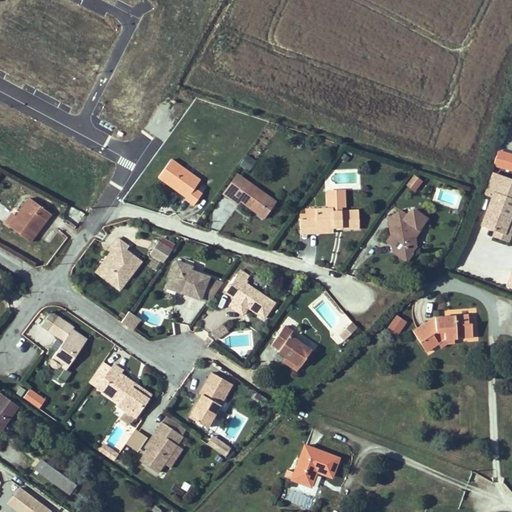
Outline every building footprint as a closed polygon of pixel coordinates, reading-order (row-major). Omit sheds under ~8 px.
[(349,157),(343,153),(340,158),(346,162),(349,157)] [(511,170),(511,155),(503,153),(502,157),(496,156),(494,165),(511,170)] [(247,170),(254,161),(247,155),(240,164),(247,170)] [(194,188),(200,180),(171,159),(158,177),(177,190),(179,188),(189,196),(187,198),(186,199),(194,205),(202,194),(194,188)] [(511,180),(494,173),(486,193),(493,196),(482,224),(495,229),(504,233),(510,216),(511,211),(511,180)] [(234,197),(238,190),(233,186),(240,176),(238,174),(224,194),(238,205),(241,202),(234,197)] [(414,192),(422,181),(414,175),(406,185),(414,192)] [(276,202),(240,176),(233,186),(238,190),(234,197),(264,218),(276,202)] [(189,196),(179,188),(177,190),(187,198),(189,196)] [(359,228),(358,210),(341,211),(341,207),(345,207),(345,196),(328,196),(328,208),(315,209),(316,219),(308,219),(308,233),(317,233),(317,229),(333,229),(336,228),(336,224),(339,224),(339,228),(339,229),(359,228)] [(30,242),(51,214),(30,198),(9,226),(30,242)] [(316,219),(315,209),(305,209),(305,214),(299,214),(300,219),(308,219),(316,219)] [(414,236),(419,229),(418,229),(424,221),(422,215),(414,209),(410,210),(406,214),(401,211),(388,219),(391,235),(391,236),(394,238),(395,241),(392,244),(393,245),(394,252),(407,262),(413,253),(412,252),(416,246),(415,245),(414,236)] [(9,226),(16,216),(12,213),(4,223),(9,226)] [(508,241),(511,231),(511,216),(510,216),(504,233),(495,229),(493,235),(508,241)] [(308,233),(308,219),(300,219),(300,233),(308,233)] [(304,259),(314,258),(314,237),(304,237),(304,259)] [(141,262),(126,250),(128,247),(117,238),(108,250),(111,252),(114,255),(99,274),(119,290),(141,262)] [(171,249),(174,245),(162,238),(159,242),(171,249)] [(159,242),(158,241),(150,253),(163,262),(171,249),(159,242)] [(99,274),(114,255),(111,252),(95,272),(99,274)] [(209,303),(223,282),(191,270),(192,266),(176,261),(166,287),(176,291),(177,291),(200,300),(200,299),(209,303)] [(250,276),(241,270),(238,274),(247,280),(250,276)] [(275,303),(245,283),(247,280),(238,274),(229,288),(237,294),(235,297),(234,299),(247,308),(248,307),(250,304),(253,307),(252,310),(264,318),(275,303)] [(295,288),(300,281),(294,277),(290,284),(295,288)] [(290,294),(295,288),(290,284),(285,290),(290,294)] [(237,294),(229,288),(226,291),(235,297),(237,294)] [(247,308),(234,299),(229,306),(243,315),(247,308)] [(132,330),(139,320),(140,319),(129,311),(121,322),(132,330)] [(48,330),(58,317),(51,313),(42,326),(48,330)] [(472,337),(472,323),(467,323),(466,314),(435,316),(413,331),(420,342),(424,339),(430,349),(438,343),(445,338),(453,338),(472,337)] [(397,335),(406,322),(396,316),(388,328),(397,335)] [(66,369),(86,340),(72,329),(73,328),(58,317),(48,330),(64,341),(62,344),(57,350),(50,360),(50,363),(51,366),(53,367),(54,368),(57,367),(59,367),(60,365),(66,369)] [(345,339),(357,327),(352,322),(340,334),(345,339)] [(215,339),(228,331),(224,325),(211,333),(215,339)] [(311,350),(290,335),(293,331),(284,326),(272,344),(280,349),(278,352),(287,357),(300,366),(311,350)] [(210,345),(213,340),(208,336),(204,340),(210,345)] [(454,343),(453,338),(445,338),(438,343),(441,347),(447,344),(454,343)] [(430,349),(424,339),(420,342),(426,351),(430,349)] [(57,350),(62,344),(57,340),(52,347),(57,350)] [(300,366),(287,357),(284,362),(297,371),(300,366)] [(97,388),(112,368),(103,362),(89,382),(97,388)] [(148,399),(132,387),(135,383),(120,373),(122,370),(114,364),(112,368),(97,388),(120,404),(118,406),(126,411),(134,417),(135,417),(148,399)] [(66,369),(60,365),(59,367),(57,367),(54,368),(63,374),(66,369)] [(206,427),(224,397),(219,394),(223,387),(208,378),(199,393),(201,394),(199,399),(201,400),(199,403),(197,402),(188,416),(206,427)] [(150,394),(135,383),(132,387),(148,399),(150,394)] [(25,390),(21,387),(17,393),(21,396),(25,390)] [(224,397),(228,390),(223,387),(219,394),(224,397)] [(32,404),(35,399),(27,394),(24,398),(32,404)] [(0,430),(17,407),(2,396),(0,398),(0,430)] [(134,417),(126,411),(121,418),(129,424),(134,417)] [(186,429),(167,416),(162,422),(182,436),(186,429)] [(170,468),(183,449),(177,444),(183,436),(182,436),(162,422),(155,431),(158,433),(147,450),(140,461),(157,473),(163,463),(170,468)] [(134,429),(124,446),(137,453),(146,437),(134,429)] [(147,450),(158,433),(155,431),(144,448),(147,450)] [(222,442),(212,436),(207,443),(216,450),(221,443),(222,442)] [(225,456),(230,449),(221,443),(216,450),(225,456)] [(106,457),(111,449),(104,445),(99,452),(106,457)] [(331,477),(338,458),(304,445),(294,472),(291,479),(310,486),(316,471),(331,477)] [(106,457),(113,462),(118,454),(111,449),(106,457)] [(75,485),(40,460),(34,469),(69,494),(75,485)] [(291,479),(294,472),(287,470),(285,477),(291,479)] [(50,511),(51,511),(20,488),(8,504),(18,511),(50,511)]
